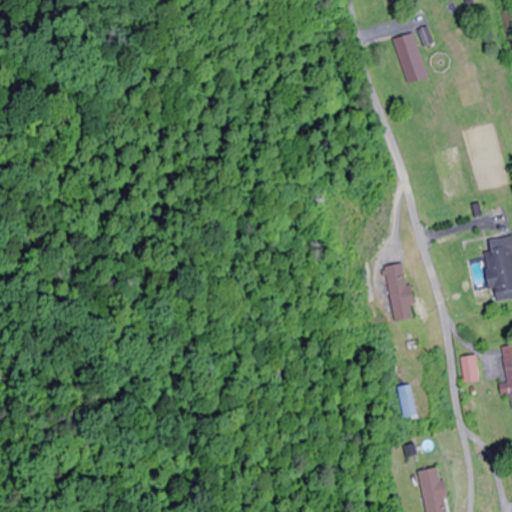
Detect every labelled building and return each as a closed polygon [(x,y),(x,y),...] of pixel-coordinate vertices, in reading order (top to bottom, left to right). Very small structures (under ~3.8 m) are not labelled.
[(395,40),(408,85),(429,79),(416,34),(395,40)] [(491,291),(497,291),(499,302),(511,300),(511,238),(490,241),(491,251),(486,252),(491,291)] [(385,268),(394,323),(417,319),(409,264),(385,268)] [(479,357),(462,359),(465,386),(482,383),(479,357)] [(415,418),(415,387),(398,387),(398,418),(415,418)] [(450,511),(444,469),(418,472),(423,511),(450,511)]
